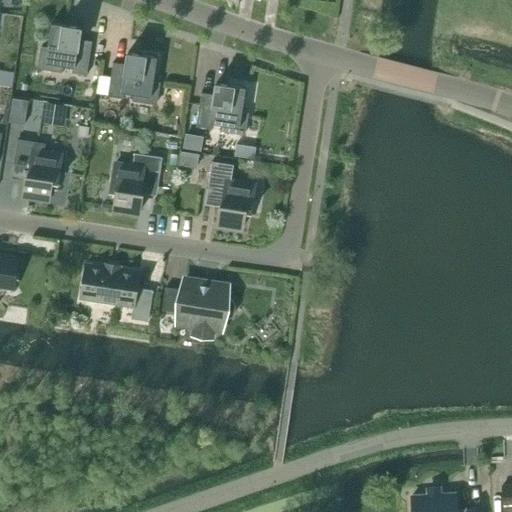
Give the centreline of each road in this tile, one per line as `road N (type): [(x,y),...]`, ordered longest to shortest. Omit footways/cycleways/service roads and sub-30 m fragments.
road 1 (residential): [(0,219),(253,257),(282,251),(295,228),(323,56)]
road 2 (unclassified): [(511,427),(397,438),(175,511)]
road 3 (unclassified): [(511,107),(323,56)]
road 4 (unclassified): [(323,56),(153,0)]
